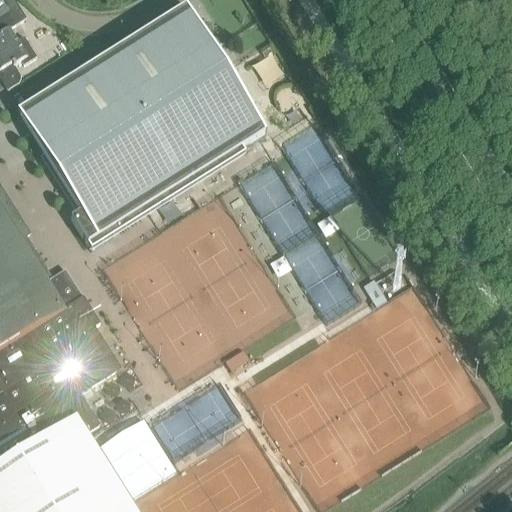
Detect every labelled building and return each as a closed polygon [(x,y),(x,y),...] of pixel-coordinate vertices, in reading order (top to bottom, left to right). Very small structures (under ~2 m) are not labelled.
[(0,0),(0,34),(1,36),(10,31),(26,21),(12,0),(0,0)] [(18,116),(81,216),(71,222),(88,249),(92,254),(114,239),(111,234),(266,137),(187,10),(18,116)] [(1,36),(0,36),(0,79),(8,93),(19,86),(21,82),(20,79),(14,69),(21,65),(24,68),(37,60),(24,40),(17,44),(10,31),(1,36)] [(134,511),(87,436),(99,428),(80,397),(116,374),(90,333),(100,327),(83,300),(82,300),(65,273),(52,281),(26,239),(30,236),(0,189),(0,511),(134,511)] [(106,276),(118,276),(118,247),(106,246),(106,276)]
